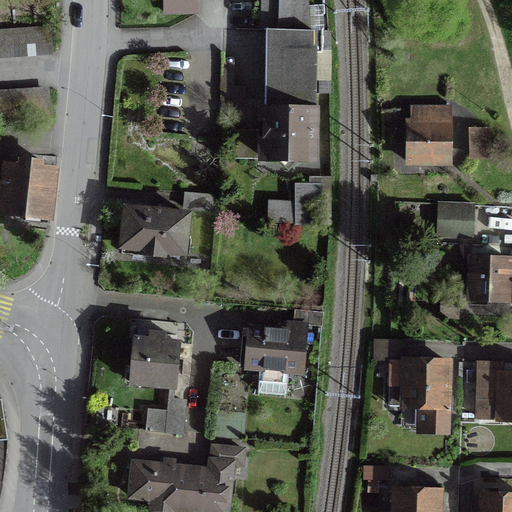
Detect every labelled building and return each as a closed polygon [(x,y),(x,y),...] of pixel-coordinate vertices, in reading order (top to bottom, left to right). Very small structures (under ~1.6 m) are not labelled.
[(165,0),(165,10),(195,11),(195,0),(165,0)] [(265,32),(263,110),(263,118),(263,161),(279,161),(287,170),(295,162),(311,162),(311,111),(312,33),(307,32),(304,0),(266,0),(266,8),(261,8),(260,32),(265,32)] [(0,59),(49,56),(48,29),(0,32),(0,59)] [(319,95),(327,95),(327,34),(319,34),(319,95)] [(233,64),(222,64),(221,112),(243,112),(243,88),(232,88),(233,64)] [(45,90),(0,92),(0,120),(47,117),(45,90)] [(411,126),(405,126),(405,163),(448,163),(448,109),(411,109),(411,126)] [(256,161),(257,132),(228,131),(228,161),(256,161)] [(471,131),(472,160),(489,160),(488,131),(471,131)] [(5,167),(4,169),(0,168),(0,213),(24,217),(23,223),(47,225),(53,173),(40,171),(40,165),(20,163),(19,169),(5,167)] [(296,226),(318,226),(319,186),(315,186),(315,180),(308,180),(308,186),(296,186),(296,226)] [(185,195),(183,211),(214,214),(215,198),(185,195)] [(436,234),(471,235),(472,207),(437,206),(436,234)] [(182,255),(186,217),(125,210),(120,255),(162,259),(163,253),(182,255)] [(508,261),(470,260),(468,300),(506,302),(507,282),(511,282),(511,271),(507,272),(508,261)] [(441,316),(455,316),(455,300),(441,300),(441,316)] [(247,329),(244,369),(301,374),(305,327),(320,329),(321,315),(293,312),(290,337),(285,337),(285,333),(247,329)] [(178,345),(168,344),(168,337),(148,335),(147,342),(132,341),(128,384),(168,388),(164,435),(181,436),(184,405),(168,403),(170,388),(174,388),(178,345)] [(446,363),(404,363),(404,343),(374,342),(374,362),(388,362),(387,388),(402,388),(401,428),(444,428),(446,363)] [(511,375),(501,376),(502,365),(479,364),(477,421),(511,421),(511,375)] [(211,448),(208,472),(132,464),(128,498),(172,503),(170,511),(225,511),(231,466),(241,467),(242,451),(211,448)] [(361,482),(387,482),(387,468),(362,468),(361,482)] [(436,511),(437,493),(394,491),(393,511),(436,511)] [(470,511),(511,511),(511,496),(481,495),(481,500),(471,500),(470,511)]
